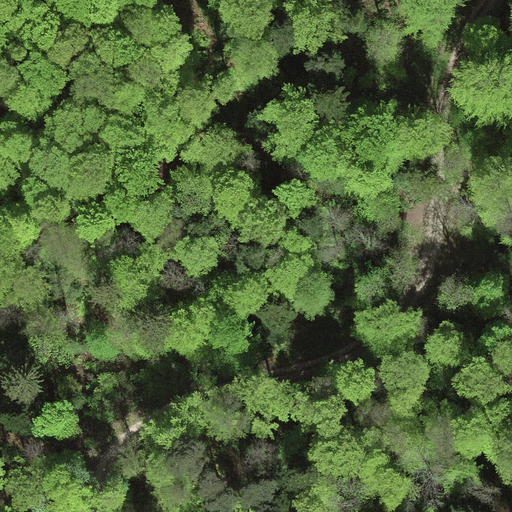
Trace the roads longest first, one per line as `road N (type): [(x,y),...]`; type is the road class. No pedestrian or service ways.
road 1 (track): [(96,511),(99,469),(129,433),(167,410),(350,353),(422,296),(437,247),(403,211),(302,185),(234,131),(206,136),(132,193),(0,251)]
road 2 (track): [(437,247),(440,110),(471,19),(486,0)]
